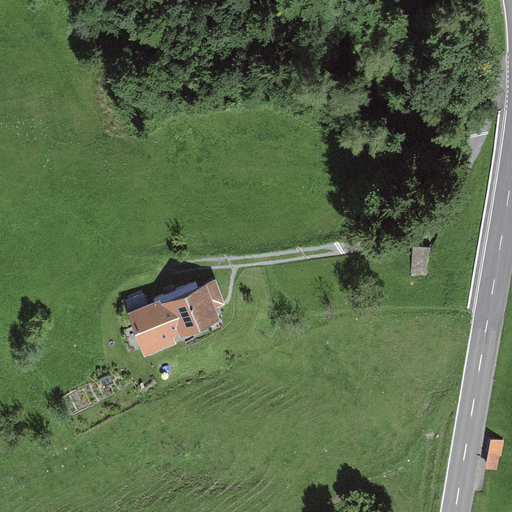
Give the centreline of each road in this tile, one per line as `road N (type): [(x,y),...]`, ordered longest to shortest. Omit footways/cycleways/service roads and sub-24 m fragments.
road 1 (unknown): [(176,267),(310,259),(425,239),(511,129)]
road 2 (tertiary): [(511,191),(455,511)]
